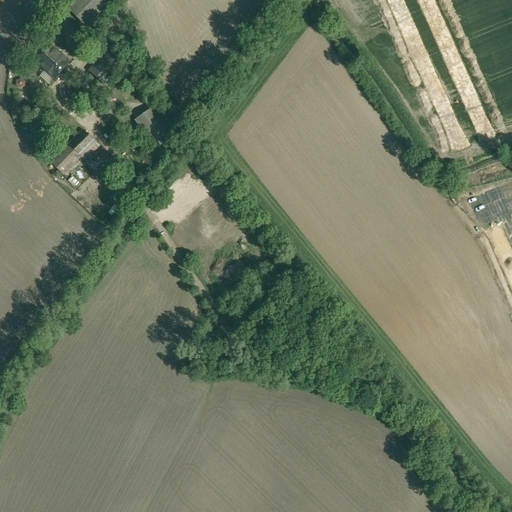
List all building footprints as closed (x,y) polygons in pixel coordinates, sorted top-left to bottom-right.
[(76,0),(69,8),(86,25),(111,0),(76,0)] [(48,45),(34,60),(54,78),(68,63),(48,45)] [(106,54),(89,71),(104,85),(120,67),(106,54)] [(21,79),(13,80),(14,88),(22,88),(21,79)] [(168,111),(158,118),(168,130),(178,123),(168,111)] [(121,128),(114,121),(110,125),(116,132),(121,128)] [(83,130),(51,163),(63,174),(80,157),(84,161),(99,146),(83,130)]
